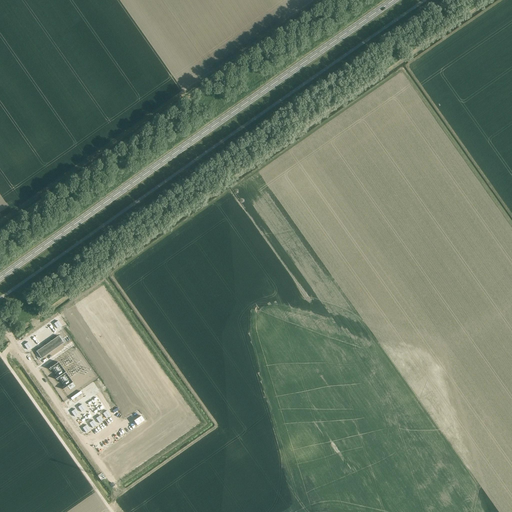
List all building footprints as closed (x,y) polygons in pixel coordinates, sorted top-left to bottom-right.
[(59,336),(36,352),(42,359),(64,343),(59,336)] [(336,396),(334,389),(331,389),(331,391),(327,392),(328,398),(336,396)] [(81,391),(71,398),(72,400),(82,393),(81,391)] [(360,448),(358,446),(355,450),(358,452),(360,450),(367,456),(374,448),(369,444),(372,441),(368,437),(361,445),(363,446),(360,448)] [(331,446),(334,449),(342,441),(339,439),(331,446)] [(338,450),(346,456),(350,450),(343,444),(338,450)]
